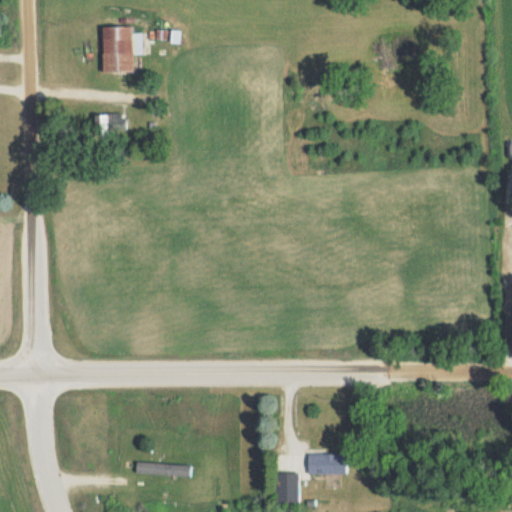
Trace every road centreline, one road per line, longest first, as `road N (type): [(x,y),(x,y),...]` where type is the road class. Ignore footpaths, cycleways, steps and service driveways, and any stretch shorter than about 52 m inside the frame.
road 1 (residential): [(102,373),(511,372)]
road 2 (residential): [(40,375),(28,0)]
road 3 (residential): [(104,511),(102,373)]
